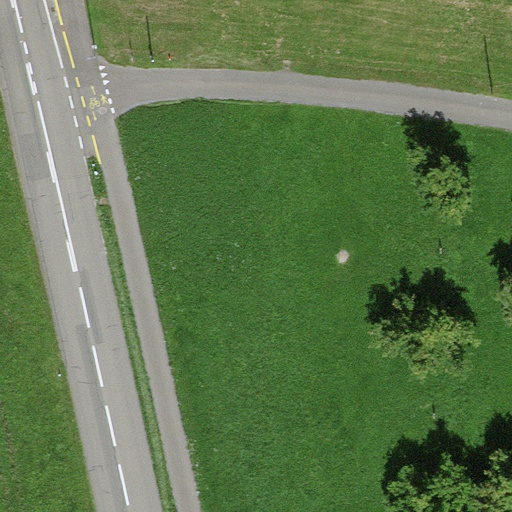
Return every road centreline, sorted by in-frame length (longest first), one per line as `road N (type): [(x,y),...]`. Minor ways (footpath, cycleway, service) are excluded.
road 1 (tertiary): [(13,0),(128,511)]
road 2 (track): [(511,116),(381,99),(90,83)]
